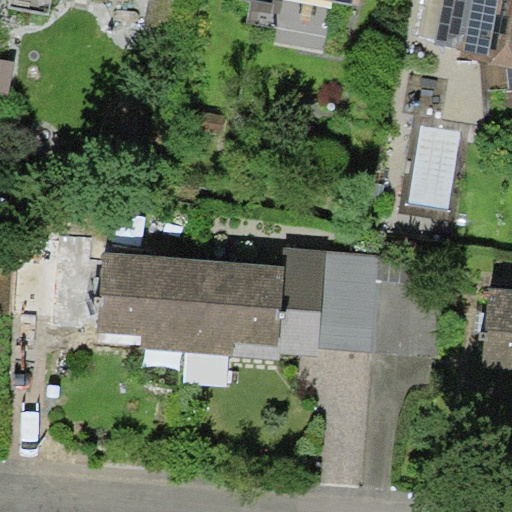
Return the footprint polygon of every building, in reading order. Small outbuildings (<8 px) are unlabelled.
[(511,76),(511,0),(453,0),(444,49),(472,54),(469,69),(511,76)] [(281,265),(276,343),(374,350),(380,281),(381,255),(283,247),(281,265)] [(0,250),(0,313),(10,315),(12,252),(0,250)] [(12,252),(10,315),(42,316),(45,253),(12,252)] [(188,335),(194,258),(105,252),(99,328),(188,335)] [(281,265),(194,258),(188,335),(235,339),(234,354),(275,357),(276,343),(281,265)] [(380,281),(374,350),(435,355),(440,286),(380,281)] [(511,365),(511,288),(490,287),(484,363),(511,365)]
